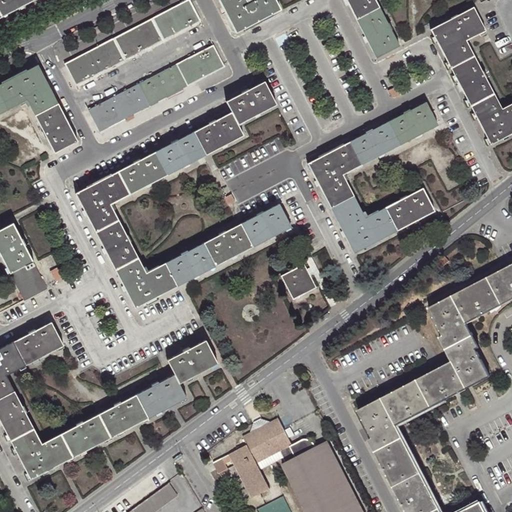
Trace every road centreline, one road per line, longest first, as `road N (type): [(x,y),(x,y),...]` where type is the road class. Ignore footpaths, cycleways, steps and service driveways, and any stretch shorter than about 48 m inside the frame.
road 1 (residential): [(93,153),(50,175),(103,281),(0,334)]
road 2 (unclassified): [(303,346),(83,511)]
road 3 (residential): [(383,108),(284,159),(358,304)]
road 4 (residential): [(93,153),(239,79),(223,49)]
road 5 (residential): [(303,346),(392,511)]
road 6 (unknown): [(189,311),(185,282),(299,227),(325,240)]
road 7 (unclassified): [(501,196),(358,304)]
road 8 (residential): [(442,78),(501,196)]
road 9 (unclassified): [(37,42),(93,153)]
